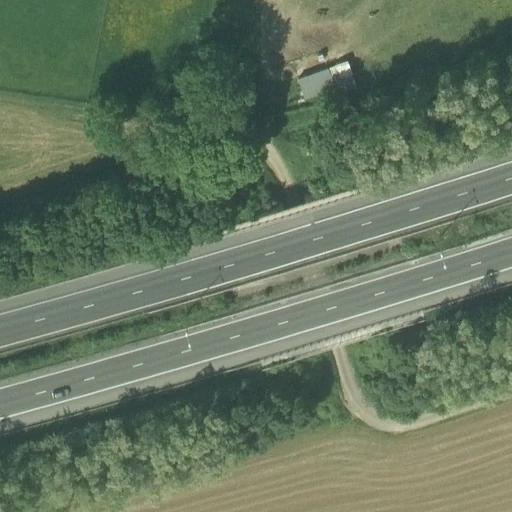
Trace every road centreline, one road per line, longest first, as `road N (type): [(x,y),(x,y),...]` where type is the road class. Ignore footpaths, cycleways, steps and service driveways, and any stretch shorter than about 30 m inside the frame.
road 1 (motorway): [(511,159),(0,310)]
road 2 (motorway): [(0,383),(511,234)]
road 3 (unclassified): [(511,380),(416,413),(371,408),(346,376),(279,160),(265,141),(239,130)]
